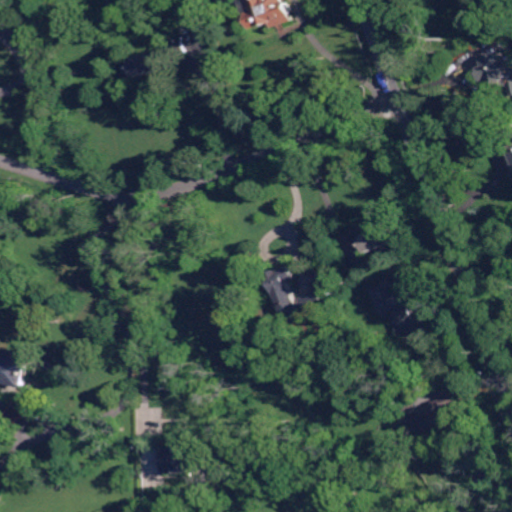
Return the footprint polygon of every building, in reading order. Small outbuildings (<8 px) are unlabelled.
[(287,0),(288,2),(291,1),(298,20),(278,27),(277,22),(266,26),(266,25),(257,28),(250,11),(255,9),(252,0),(287,0)] [(39,44),(21,40),(26,18),(44,22),(39,44)] [(16,66),(1,62),(2,57),(0,56),(0,33),(18,38),(15,48),(20,49),(16,66)] [(139,76),(139,74),(131,76),(127,62),(135,60),(134,59),(166,50),(171,67),(139,76)] [(510,57),(511,56),(511,84),(502,86),(501,84),(490,86),(489,80),(485,81),(482,66),(486,65),(485,57),(510,52),(510,57)] [(387,226),(391,224),(397,236),(391,238),(393,243),(370,253),(363,236),(376,230),(375,228),(386,223),(387,226)] [(287,312),(272,274),(294,266),(299,278),(292,281),(302,306),(287,312)] [(393,294),(403,289),(404,293),(413,290),(416,296),(418,295),(423,305),(420,307),(429,330),(404,341),(399,329),(405,326),(399,309),(394,311),(392,315),(389,316),(384,315),(374,289),(388,283),(393,294)] [(307,315),(301,298),(321,289),(328,307),(307,315)] [(29,387),(1,381),(2,375),(0,374),(0,356),(7,358),(9,350),(35,355),(29,387)] [(466,430),(451,435),(448,428),(435,433),(428,415),(438,412),(434,402),(456,394),(460,404),(457,405),(466,430)] [(405,417),(400,401),(416,397),(420,413),(405,417)] [(198,434),(204,434),(204,447),(216,447),(216,462),(200,463),(200,471),(182,471),(182,463),(167,463),(166,448),(179,448),(179,435),(184,435),(184,429),(198,429),(198,434)]
